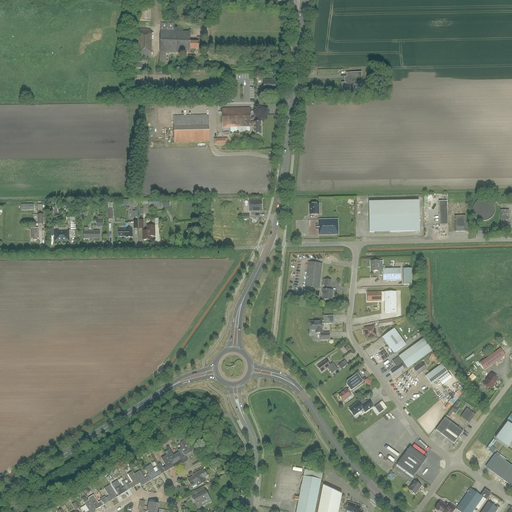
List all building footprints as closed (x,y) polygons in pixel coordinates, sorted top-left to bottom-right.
[(142,7),(142,19),(152,19),(152,7),(142,7)] [(159,65),(166,65),(166,53),(190,54),(190,49),(199,49),(199,42),(190,42),(191,32),(174,31),(174,24),(161,23),(159,65)] [(140,57),(153,57),(153,33),(143,33),(143,48),(140,48),(140,57)] [(354,78),(352,78),(352,84),(362,84),(361,74),(354,75),(354,78)] [(345,84),(342,84),(342,92),(353,91),(352,84),(352,78),(354,78),(354,75),(347,75),(347,77),(348,80),(345,80),(345,84)] [(277,90),(277,81),(275,81),(275,80),(263,80),(263,92),(275,92),(275,90),(277,90)] [(250,108),(222,109),(223,129),(227,129),(227,127),(230,127),(230,133),(238,132),(238,127),(246,127),(246,131),(250,131),(250,127),(251,127),(255,126),(255,135),(261,135),(261,122),(254,122),(250,123),(250,108)] [(174,143),(209,142),(209,115),(173,116),(174,143)] [(260,210),(262,210),(261,202),(260,202),(260,200),(249,201),(250,211),(260,211),(260,210)] [(369,232),(420,231),(419,201),(369,202),(369,232)] [(439,225),(448,225),(447,201),(439,202),(439,225)] [(318,204),(310,204),(310,215),(319,215),(318,204)] [(509,210),(506,210),(501,211),(501,224),(506,224),(509,224),(509,217),(509,210)] [(465,216),(455,216),(455,232),(466,232),(465,216)] [(338,220),(319,220),(319,225),(316,225),(316,230),(319,230),(319,235),(338,235),(338,220)] [(147,226),(147,231),(143,231),(143,240),(150,240),(150,237),(155,236),(155,226),(147,226)] [(126,236),(126,237),(133,237),(132,229),(126,229),(126,230),(119,230),(119,237),(126,236)] [(55,242),(69,241),(69,231),(55,231),(55,242)] [(401,281),(401,269),(385,269),(385,266),(383,266),(383,261),(379,261),(371,261),(371,265),(372,271),(379,271),(380,276),(383,276),(383,281),(401,281)] [(320,288),(322,264),(308,262),(305,286),(320,288)] [(411,284),(411,270),(403,270),(404,284),(411,284)] [(323,299),(332,300),(333,291),(324,289),(323,299)] [(381,301),(385,301),(386,313),(396,313),(396,292),(385,293),(381,293),(381,301)] [(368,302),(381,301),(381,293),(367,293),(368,302)] [(321,340),(330,340),(330,333),(323,333),(322,324),(332,324),(334,322),(333,316),(324,316),(324,321),(310,322),(310,331),(315,331),(316,334),(321,333),(321,340)] [(364,328),(366,338),(376,336),(374,327),(364,328)] [(394,329),(382,337),(394,354),(406,345),(394,329)] [(397,367),(391,372),(395,377),(401,373),(405,370),(404,369),(406,367),(407,369),(432,351),(423,339),(392,361),(397,367)] [(500,349),(480,363),(485,370),(505,356),(500,349)] [(338,365),(341,369),(348,364),(345,360),(338,365)] [(329,365),(326,361),(317,367),(322,373),(327,368),(332,374),(338,370),(333,363),(329,365)] [(414,370),(418,375),(426,369),(422,364),(414,370)] [(432,384),(448,372),(442,364),(426,376),(432,384)] [(347,390),(346,389),(344,391),(344,392),(339,396),(343,402),(351,396),(349,393),(363,382),(357,374),(347,381),(346,385),(349,388),(347,390)] [(486,379),(483,384),(484,384),(484,385),(487,387),(488,387),(491,389),(494,385),(493,384),(497,379),(491,374),(487,380),(486,379)] [(373,407),(368,400),(366,402),(361,406),(359,403),(358,402),(355,404),(356,405),(349,409),(354,416),(363,409),(365,413),(373,407)] [(459,400),(448,415),(452,418),(459,408),(458,407),(461,402),(459,400)] [(379,413),(384,410),(379,404),(374,407),(379,413)] [(466,409),(460,417),(469,424),(475,415),(466,409)] [(436,430),(440,433),(442,435),(454,444),(463,431),(445,418),(436,430)] [(508,447),(511,441),(511,425),(508,422),(496,438),(508,447)] [(178,450),(179,452),(182,457),(185,456),(193,451),(186,439),(181,442),(183,447),(178,450)] [(422,465),(426,459),(410,447),(406,453),(422,465)] [(172,464),(180,459),(182,457),(179,452),(174,455),(170,449),(165,452),(166,455),(172,464)] [(413,477),(422,465),(406,453),(397,465),(413,477)] [(511,486),(511,466),(500,457),(501,455),(497,453),(486,467),(489,470),(511,486)] [(174,467),(172,464),(166,455),(161,458),(166,466),(163,468),(162,466),(161,466),(160,463),(158,464),(163,473),(165,472),(166,472),(174,467)] [(161,475),(163,473),(158,464),(155,466),(158,471),(155,473),(151,465),(145,468),(149,474),(153,480),(152,480),(153,480),(161,475)] [(203,479),(208,476),(204,469),(200,471),(195,474),(195,475),(187,480),(192,487),(197,484),(198,487),(205,482),(203,479)] [(294,500),(299,501),(296,511),(314,511),(321,480),(322,473),(305,470),(303,476),(299,497),(295,496),(294,500)] [(140,484),(134,475),(133,471),(127,475),(132,483),(129,484),(128,482),(126,484),(129,489),(132,488),(140,484)] [(149,474),(147,476),(148,477),(145,479),(140,471),(134,475),(140,484),(142,487),(150,481),(152,480),(153,480),(149,474)] [(126,484),(125,481),(124,482),(124,481),(121,483),(123,486),(124,485),(125,487),(122,489),(117,481),(111,484),(119,496),(127,491),(129,489),(126,484)] [(415,494),(421,486),(414,481),(408,490),(410,491),(410,492),(413,494),(413,493),(415,494)] [(338,511),(342,494),(323,485),(317,511),(338,511)] [(109,486),(104,489),(109,497),(106,499),(105,497),(102,498),(106,504),(108,502),(108,503),(117,498),(109,486)] [(199,495),(192,499),(198,508),(212,501),(206,491),(204,488),(197,492),(199,495)] [(479,510),(486,500),(471,489),(456,509),(459,511),(472,511),(476,508),(479,510)] [(106,504),(102,498),(100,500),(101,502),(98,503),(93,495),(88,499),(89,500),(95,510),(96,510),(104,505),(106,504)] [(85,511),(83,511),(96,511),(96,510),(95,510),(89,500),(84,503),(89,511),(87,511),(85,511)] [(453,511),(456,508),(450,504),(448,507),(440,502),(435,509),(439,511),(453,511)] [(494,511),(497,508),(489,502),(481,511),(494,511)] [(354,505),(353,504),(350,503),(349,503),(348,503),(347,504),(348,505),(346,510),(352,511),(351,511),(362,511),(360,508),(360,507),(355,505),(354,505)]
